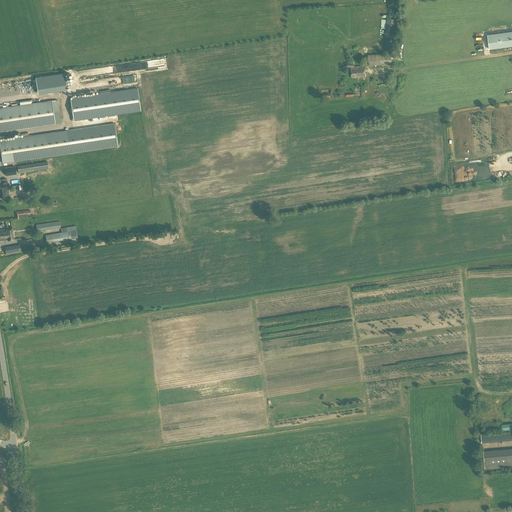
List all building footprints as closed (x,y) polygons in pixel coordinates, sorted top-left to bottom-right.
[(387,18),(384,37),(393,39),(396,20),(387,18)] [(511,45),(511,31),(487,35),(489,49),(511,45)] [(382,54),(368,55),(368,65),(383,64),(382,54)] [(392,55),(383,56),(384,65),(393,64),(392,55)] [(135,63),(79,70),(80,81),(98,79),(97,74),(122,71),(122,70),(135,68),(135,63)] [(353,63),(347,63),(347,67),(350,67),(351,78),(365,77),(365,66),(353,66),(353,63)] [(65,73),(35,77),(38,94),(67,90),(65,73)] [(388,74),(373,75),(374,86),(389,86),(388,74)] [(141,111),(137,88),(70,98),(74,121),(141,111)] [(52,102),(0,108),(0,132),(55,124),(52,102)] [(118,146),(115,123),(0,140),(0,144),(3,163),(71,153),(118,146)] [(18,173),(48,168),(47,161),(17,165),(18,173)] [(16,174),(15,166),(5,168),(6,175),(16,174)] [(0,196),(10,195),(7,179),(3,179),(3,180),(0,180),(0,179),(0,196)] [(30,210),(16,212),(16,219),(19,219),(28,217),(27,214),(31,214),(30,210)] [(59,222),(36,224),(37,231),(52,228),(52,227),(60,226),(59,222)] [(6,229),(0,229),(0,240),(8,240),(9,240),(14,240),(12,227),(6,228),(6,229)] [(70,231),(45,235),(46,242),(51,242),(71,238),(70,231)] [(218,249),(215,235),(207,237),(210,251),(218,249)] [(236,245),(235,235),(222,236),(223,245),(236,245)] [(19,244),(4,247),(6,255),(21,251),(19,244)] [(244,265),(242,251),(226,253),(227,261),(224,261),(225,266),(228,266),(228,267),(244,265)] [(12,298),(10,299),(11,305),(20,303),(23,303),(22,293),(12,294),(12,298)] [(511,423),(501,425),(501,431),(511,430),(511,423)] [(511,431),(481,434),(481,443),(511,440),(511,431)] [(511,448),(483,451),(485,469),(511,466),(511,448)]
